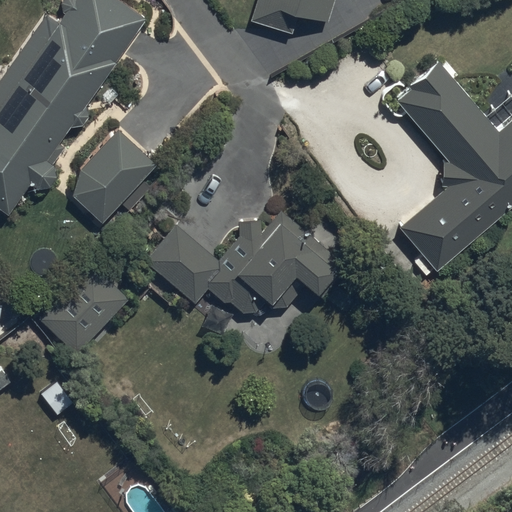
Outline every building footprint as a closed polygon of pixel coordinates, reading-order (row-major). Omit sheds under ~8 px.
[(84,108),(145,20),(116,0),(74,0),(57,25),(45,16),(0,79),(0,212),(6,217),(29,185),(35,190),(48,189),(54,180),(51,166),(62,150),(57,146),(70,127),(81,126),(86,119),(84,108)] [(256,0),(250,21),(289,34),(294,19),(326,23),(333,0),(256,0)] [(398,229),(436,270),(511,204),(511,121),(497,134),(436,63),(408,87),(411,90),(396,103),(448,163),(442,163),(441,187),(446,187),(398,229)] [(72,197),(99,224),(153,166),(117,132),(80,172),(72,197)] [(175,225),(145,262),(193,304),(207,288),(223,302),(229,303),(241,313),(254,312),(263,301),(269,306),(292,276),(316,296),(334,274),(338,277),(347,267),(279,211),(260,234),(260,221),(237,221),(236,239),(218,261),(175,225)] [(90,266),(42,316),(38,321),(74,354),(87,340),(126,300),(90,266)] [(72,403),(54,381),(38,394),(56,416),(72,403)] [(124,473),(107,451),(91,464),(108,485),(124,473)]
